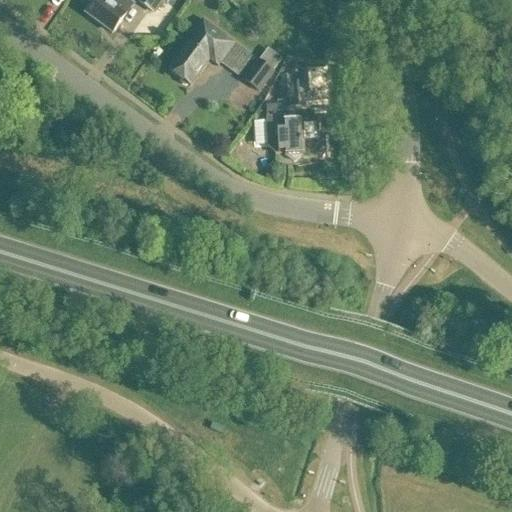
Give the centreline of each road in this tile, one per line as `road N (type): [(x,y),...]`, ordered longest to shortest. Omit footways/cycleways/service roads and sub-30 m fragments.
road 1 (trunk): [(511,416),(0,256)]
road 2 (unclassified): [(401,225),(239,197),(0,23)]
road 3 (unclassified): [(262,511),(144,420),(0,360)]
road 4 (tertiary): [(317,511),(401,225)]
road 5 (tertiary): [(401,225),(403,114),(380,0)]
road 6 (unclassified): [(401,225),(443,241),(511,291)]
